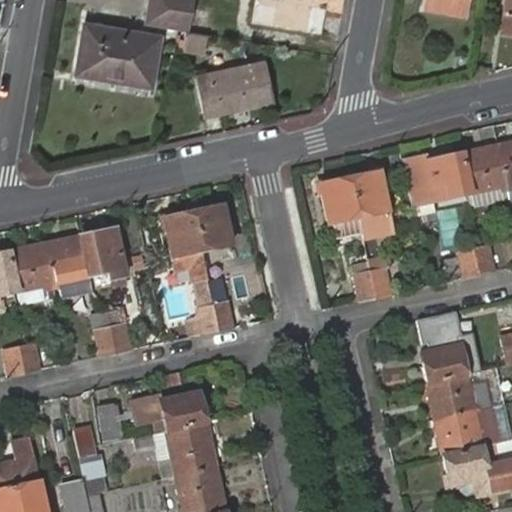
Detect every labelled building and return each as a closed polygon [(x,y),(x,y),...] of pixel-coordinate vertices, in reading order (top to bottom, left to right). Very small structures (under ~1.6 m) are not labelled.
[(156,0),(152,21),(191,28),(195,0),(156,0)] [(252,0),(249,22),(308,31),(314,3),(314,0),(252,0)] [(429,0),(429,6),(463,12),(464,0),(429,0)] [(511,0),(505,0),(499,33),(511,35),(511,0)] [(327,6),(314,3),(308,31),(323,34),(327,6)] [(85,23),(76,72),(151,85),(159,36),(85,23)] [(207,51),(209,34),(191,31),(189,48),(207,51)] [(194,77),(203,116),(276,99),(268,61),(194,77)] [(511,143),(497,147),(506,189),(511,188),(511,184),(511,183),(511,143)] [(501,190),(506,189),(497,147),(460,155),(469,193),(500,186),(501,190)] [(469,193),(460,155),(426,162),(431,185),(446,182),(449,197),(469,193)] [(378,172),(369,174),(370,181),(380,180),(378,172)] [(369,174),(348,179),(357,217),(386,211),(380,180),(370,181),(369,174)] [(357,217),(348,179),(328,183),(330,191),(321,193),(327,224),(357,217)] [(330,191),(328,183),(319,185),(321,193),(330,191)] [(458,204),(432,210),(440,244),(466,238),(458,204)] [(220,206),(211,208),(213,216),(222,214),(220,206)] [(211,208),(192,212),(200,250),(229,245),(222,214),(213,216),(211,208)] [(200,250),(192,212),(172,216),(173,224),(163,227),(173,270),(192,266),(195,281),(206,279),(206,275),(200,250)] [(173,224),(172,216),(161,218),(163,227),(173,224)] [(114,229),(79,236),(88,275),(93,274),(107,271),(111,289),(127,285),(114,229)] [(42,244),(51,286),(57,286),(56,282),(57,281),(88,275),(79,236),(42,244)] [(46,288),(51,286),(42,244),(6,253),(14,291),(16,290),(36,286),(41,285),(45,284),(46,288)] [(472,250),(477,275),(493,272),(487,246),(475,249),(472,250)] [(458,253),(462,279),(477,275),(472,250),(458,253)] [(14,291),(6,253),(0,253),(0,294),(10,292),(14,291)] [(368,272),(373,298),(389,295),(383,268),(368,272)] [(351,276),(357,302),(373,298),(368,272),(351,276)] [(91,291),(88,275),(57,281),(60,297),(91,291)] [(36,286),(16,290),(20,306),(44,301),(41,285),(36,286)] [(212,305),(218,330),(232,327),(227,302),(212,305)] [(195,309),(200,334),(218,330),(212,305),(195,309)] [(102,313),(105,328),(108,327),(123,324),(120,309),(102,313)] [(90,314),(93,331),(105,328),(102,313),(101,312),(90,314)] [(108,327),(114,353),(129,350),(123,324),(108,327)] [(93,331),(98,356),(114,353),(108,327),(105,328),(93,331)] [(511,364),(511,334),(502,337),(509,365),(511,364)] [(16,347),(21,373),(38,369),(32,344),(16,347)] [(426,383),(464,374),(459,346),(429,352),(431,361),(421,363),(426,383)] [(0,350),(0,377),(21,373),(16,347),(0,350)] [(431,361),(429,352),(419,354),(421,363),(431,361)] [(471,406),(464,374),(426,383),(434,420),(477,411),(476,405),(471,406)] [(197,392),(188,394),(190,403),(199,401),(197,392)] [(157,401),(164,431),(203,422),(199,401),(190,403),(188,394),(157,401)] [(97,406),(103,438),(117,436),(110,404),(97,406)] [(442,456),(480,447),(474,416),(478,416),(477,411),(434,420),(442,456)] [(23,425),(20,414),(3,418),(6,428),(23,425)] [(203,422),(164,431),(175,476),(213,467),(203,422)] [(74,431),(84,480),(103,476),(99,456),(94,457),(88,429),(74,431)] [(35,483),(25,436),(10,440),(14,462),(0,465),(0,489),(13,487),(35,483)] [(511,460),(494,464),(490,445),(480,447),(442,456),(446,476),(454,473),(456,484),(475,480),(477,492),(511,484),(511,460)] [(222,511),(213,467),(175,476),(182,511),(222,511)] [(448,485),(456,484),(454,473),(446,476),(448,485)] [(88,511),(85,495),(82,481),(60,485),(65,511),(88,511)] [(45,511),(39,482),(35,483),(13,487),(18,511),(45,511)] [(18,511),(13,487),(0,489),(0,511),(18,511)] [(85,495),(88,511),(102,511),(98,492),(85,495)]
